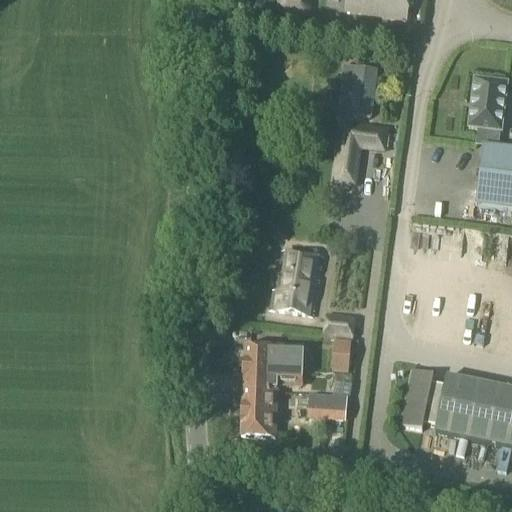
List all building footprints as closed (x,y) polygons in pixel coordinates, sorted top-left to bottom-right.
[(301,21),(305,21),(308,20),(310,16),(311,12),(311,8),(309,4),(307,1),(305,0),(279,0),(277,3),(276,7),(276,11),(277,15),(279,18),(283,20),(301,21)] [(406,0),(346,0),(344,17),(404,24),(406,0)] [(350,50),(341,119),(376,123),(383,66),(369,64),(370,53),(350,50)] [(472,84),(466,132),(484,135),(482,150),(480,150),(472,210),(511,215),(511,213),(511,154),(495,152),(497,136),(498,136),(504,88),(472,84)] [(338,127),(334,182),(357,184),(359,147),(386,149),(387,130),(338,127)] [(312,321),(322,261),(282,255),(275,295),(272,295),(270,315),(312,321)] [(351,345),(353,323),(326,320),(324,342),(351,345)] [(278,377),(303,378),(303,349),(282,348),(282,353),(278,352),(244,351),(243,375),(278,377)] [(347,378),(349,353),(334,352),(332,376),(347,378)] [(302,392),(303,378),(278,377),(243,375),(242,395),(277,397),(277,391),(302,392)] [(444,390),(431,388),(433,380),(412,376),(401,431),(421,435),(423,428),(435,430),(434,438),(511,454),(511,395),(446,382),(444,390)] [(275,442),(277,397),(242,395),(241,441),(275,442)] [(311,401),(309,422),(327,423),(329,402),(311,401)]
